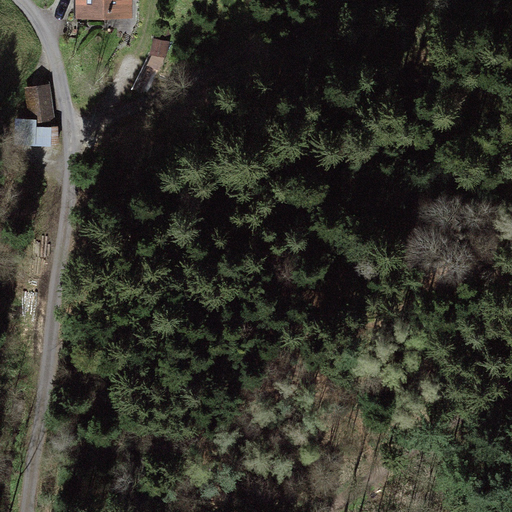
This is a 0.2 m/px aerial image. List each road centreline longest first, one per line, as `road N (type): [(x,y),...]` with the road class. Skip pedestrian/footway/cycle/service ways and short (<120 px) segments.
road 1 (unclassified): [(28,511),(51,406),(54,136),(52,75),(33,14),(20,0)]
road 2 (track): [(355,511),(375,481),(511,351)]
